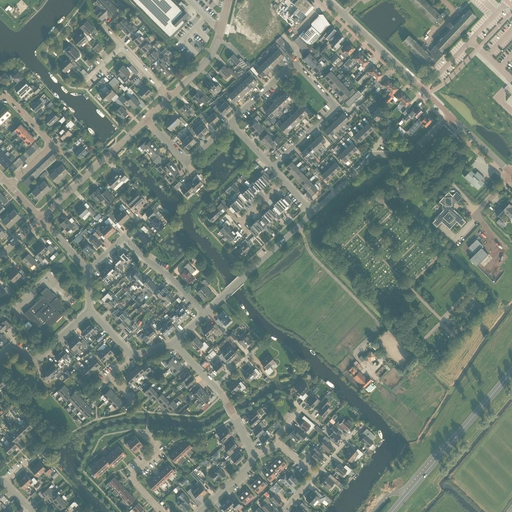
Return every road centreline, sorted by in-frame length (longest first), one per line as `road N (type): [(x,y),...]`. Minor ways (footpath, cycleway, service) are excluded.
road 1 (trunk): [(408,491),(511,372)]
road 2 (residential): [(272,168),(336,106),(293,62)]
road 3 (tertiary): [(40,219),(146,120)]
road 4 (residential): [(204,314),(299,225)]
road 5 (residential): [(423,90),(505,0)]
